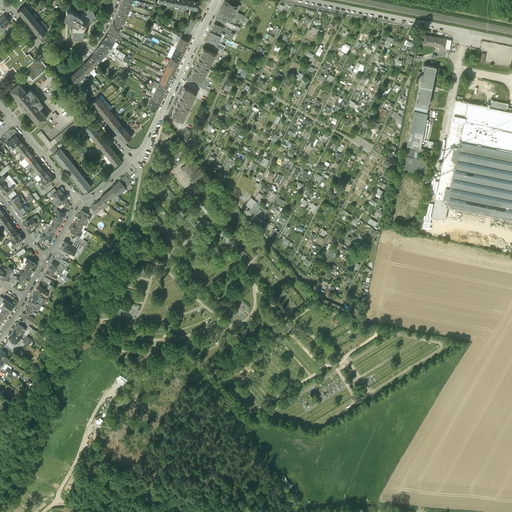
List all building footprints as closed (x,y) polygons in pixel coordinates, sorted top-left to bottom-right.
[(74,72),(80,79),(89,71),(91,73),(95,69),(93,67),(96,63),(105,54),(112,43),(117,35),(122,25),(127,15),(131,5),(132,0),(122,0),(122,2),(118,12),(113,21),(108,31),(106,34),(102,40),(96,49),(89,57),(82,65),(74,72)] [(231,3),(227,1),(226,2),(224,2),(220,11),(231,16),(233,13),(237,4),(232,1),(231,3)] [(21,15),(28,9),(24,5),(17,11),(21,15)] [(81,11),(79,14),(70,8),(64,17),(73,23),(72,26),(72,36),(83,37),(83,29),(89,19),(96,15),(90,5),(81,11)] [(24,20),(32,14),(28,9),(21,15),(24,20)] [(220,11),(215,20),(224,24),(227,19),(231,20),(232,16),(220,11)] [(28,24),(35,18),(32,14),(24,20),(28,24)] [(4,15),(0,17),(0,24),(2,27),(9,21),(4,15)] [(307,16),(303,25),(307,27),(311,18),(307,16)] [(31,29),(39,22),(35,18),(28,24),(31,29)] [(191,18),(184,34),(189,36),(196,20),(191,18)] [(35,33),(43,27),(39,22),(31,29),(35,33)] [(223,26),(214,22),(210,30),(219,34),(220,32),(223,26)] [(39,37),(46,31),(43,27),(35,33),(39,37)] [(219,34),(210,30),(206,39),(215,43),(219,34)] [(229,34),(224,32),(224,33),(220,32),(219,34),(231,40),(234,33),(231,31),(229,34)] [(391,45),(394,37),(389,35),(386,42),(391,45)] [(436,37),(426,35),(424,41),(424,44),(434,46),(436,37)] [(23,36),(4,51),(10,58),(4,63),(9,69),(13,67),(18,73),(27,66),(34,60),(29,53),(25,55),(24,53),(24,52),(29,48),(26,45),(29,43),(23,36)] [(178,42),(186,46),(189,40),(180,36),(178,42)] [(447,39),(436,37),(434,46),(445,48),(447,39)] [(175,47),(184,51),(186,46),(178,42),(175,47)] [(348,52),(351,45),(346,43),(343,49),(348,52)] [(320,55),(325,46),(321,44),(316,53),(320,55)] [(173,52),(181,56),(184,51),(175,47),(173,52)] [(215,54),(203,48),(196,62),(208,68),(215,54)] [(170,57),(179,61),(181,56),(173,52),(170,57)] [(168,62),(176,66),(179,61),(170,57),(168,62)] [(36,61),(34,60),(27,66),(29,68),(25,71),(32,80),(48,68),(40,58),(36,61)] [(165,68),(174,72),(176,66),(168,62),(165,68)] [(208,68),(196,62),(189,76),(201,82),(208,68)] [(422,72),(418,71),(417,78),(420,79),(416,101),(414,110),(407,145),(415,147),(421,148),(428,113),(426,113),(428,104),(429,104),(437,67),(424,64),(422,72)] [(174,72),(165,68),(163,72),(172,77),(174,74),(173,73),(174,72)] [(80,79),(74,72),(70,75),(76,83),(80,79)] [(161,77),(169,81),(170,80),(171,80),(172,77),(163,72),(161,77)] [(169,81),(161,77),(158,82),(167,87),(169,81)] [(290,86),(293,80),(288,78),(285,84),(290,86)] [(167,87),(158,82),(156,88),(164,92),(167,87)] [(26,93),(18,83),(10,90),(17,98),(23,105),(22,106),(25,109),(26,109),(32,116),(31,116),(38,124),(46,117),(38,108),(42,104),(38,100),(39,99),(35,94),(34,94),(30,90),(26,93)] [(196,93),(184,87),(177,101),(189,107),(196,93)] [(164,92),(156,88),(153,93),(162,97),(164,92)] [(162,97),(153,93),(151,98),(160,102),(162,97)] [(95,106),(102,100),(99,96),(91,102),(95,106)] [(160,102),(151,98),(148,103),(157,107),(160,102)] [(98,111),(106,105),(102,100),(95,106),(98,111)] [(462,101),(455,100),(448,137),(449,137),(433,217),(445,220),(446,216),(450,216),(452,206),(511,218),(511,111),(491,107),(462,101)] [(189,107),(177,101),(170,116),(182,121),(189,107)] [(492,101),(491,107),(511,111),(511,108),(507,108),(508,104),(492,101)] [(102,115),(110,109),(106,105),(98,111),(102,115)] [(330,115),(333,108),(327,105),(324,112),(330,115)] [(106,120),(113,113),(110,109),(102,115),(106,120)] [(109,124),(117,118),(113,113),(106,120),(109,124)] [(83,114),(50,141),(53,145),(86,118),(83,114)] [(117,118),(109,124),(113,128),(120,122),(117,118)] [(120,122),(113,128),(116,133),(124,127),(120,122)] [(91,136),(97,131),(91,124),(85,129),(91,136)] [(124,127),(116,133),(120,137),(128,131),(124,127)] [(41,130),(36,134),(49,149),(53,145),(50,141),(41,130)] [(97,143),(103,138),(97,131),(91,136),(97,143)] [(128,131),(120,137),(124,142),(131,136),(128,131)] [(323,136),(320,135),(319,138),(327,141),(329,135),(324,133),(323,136)] [(15,135),(6,143),(8,145),(11,143),(13,147),(20,141),(15,135)] [(311,135),(308,141),(314,144),(315,141),(316,142),(318,138),(311,135)] [(103,150),(109,145),(103,138),(97,143),(103,150)] [(13,147),(14,148),(16,147),(18,148),(20,151),(25,147),(22,145),(23,144),(20,141),(13,147)] [(54,145),(50,149),(53,153),(58,150),(54,145)] [(109,157),(115,153),(109,145),(103,150),(109,157)] [(415,147),(407,145),(404,155),(413,157),(415,147)] [(25,147),(20,151),(23,155),(19,158),(21,160),(29,153),(25,147)] [(53,154),(59,161),(66,156),(60,148),(58,150),(53,153),(53,154)] [(29,153),(21,160),(25,165),(29,162),(34,158),(29,153)] [(114,165),(120,160),(115,153),(109,157),(114,165)] [(413,157),(404,155),(402,169),(403,169),(403,170),(416,173),(417,172),(426,174),(429,160),(413,157)] [(59,161),(65,169),(72,163),(66,156),(59,161)] [(261,163),(267,166),(270,159),(264,157),(261,163)] [(34,158),(29,162),(25,165),(28,169),(31,167),(32,167),(33,168),(38,164),(34,158)] [(198,169),(190,159),(180,167),(183,171),(185,169),(190,175),(198,169)] [(65,169),(72,176),(78,171),(72,163),(65,169)] [(38,164),(33,168),(37,172),(38,174),(43,170),(38,164)] [(297,165),(294,172),(299,174),(300,170),(301,170),(302,168),(297,165)] [(190,175),(195,182),(206,172),(201,166),(198,169),(190,175)] [(43,170),(38,174),(41,178),(39,180),(41,181),(41,180),(48,175),(45,172),(43,170)] [(270,170),(266,177),(272,180),(275,174),(270,170)] [(72,176),(78,184),(85,178),(78,171),(72,176)] [(48,175),(41,180),(41,181),(39,183),(41,186),(42,186),(44,188),(48,185),(49,186),(51,184),(50,183),(52,181),(48,175)] [(129,184),(123,177),(119,180),(125,187),(129,184)] [(78,184),(84,191),(91,185),(85,178),(78,184)] [(119,180),(111,187),(115,192),(117,194),(125,187),(119,180)] [(5,184),(0,188),(5,194),(14,188),(12,186),(9,188),(5,184)] [(111,187),(109,189),(106,191),(106,192),(110,197),(115,192),(111,187)] [(52,195),(50,197),(53,201),(56,199),(63,193),(59,189),(56,191),(52,195)] [(106,192),(104,193),(101,196),(102,197),(105,201),(110,197),(106,192)] [(63,193),(56,199),(59,204),(67,198),(63,193)] [(21,194),(10,202),(15,208),(22,204),(25,201),(21,194)] [(102,197),(100,199),(100,198),(96,201),(97,201),(101,206),(106,202),(105,201),(102,197)] [(97,201),(95,203),(91,206),(95,211),(101,206),(97,201)] [(22,204),(15,208),(19,215),(26,210),(23,206),(22,204)] [(64,213),(57,209),(56,211),(58,212),(55,217),(61,220),(64,213)] [(90,215),(82,210),(80,214),(79,213),(77,217),(78,217),(84,220),(85,221),(87,217),(89,218),(90,215)] [(35,214),(24,222),(28,228),(39,220),(35,214)] [(5,217),(0,221),(3,225),(4,227),(9,223),(5,217)] [(61,220),(55,217),(51,224),(57,227),(61,220)] [(84,220),(78,217),(74,223),(81,227),(83,228),(86,224),(85,224),(84,223),(83,222),(84,220)] [(371,217),(369,221),(376,226),(379,222),(371,217)] [(9,223),(4,227),(6,229),(8,233),(13,229),(9,223)] [(81,227),(74,223),(73,223),(72,226),(72,227),(70,230),(79,235),(81,232),(83,233),(85,230),(83,228),(81,227)] [(51,224),(49,227),(46,225),(44,229),(47,231),(53,234),(57,227),(51,224)] [(273,228),(270,234),(276,237),(280,231),(273,228)] [(373,228),(370,233),(377,236),(380,232),(373,228)] [(13,229),(8,233),(12,237),(13,239),(18,235),(16,232),(13,229)] [(47,232),(44,236),(42,235),(41,237),(49,241),(53,234),(47,231),(47,232)] [(13,239),(11,240),(13,244),(15,247),(23,241),(18,235),(13,239)] [(83,239),(77,236),(74,240),(80,244),(83,239)] [(348,236),(345,241),(351,245),(354,240),(348,236)] [(283,244),(287,246),(291,239),(286,237),(283,244)] [(72,245),(79,250),(82,245),(80,244),(74,240),(72,245)] [(76,248),(63,241),(60,247),(73,254),(76,248)] [(69,255),(59,249),(57,252),(63,255),(67,258),(69,255)] [(63,255),(57,252),(54,258),(59,261),(61,258),(61,259),(63,255)] [(36,263),(27,258),(25,261),(27,262),(25,266),(32,270),(34,267),(36,263)] [(59,261),(54,258),(49,266),(55,269),(63,274),(60,272),(62,268),(65,270),(69,263),(61,259),(61,258),(59,261)] [(32,270),(25,266),(24,264),(19,272),(21,273),(21,272),(28,276),(32,270)] [(55,269),(49,266),(45,273),(55,278),(56,276),(55,276),(56,275),(61,277),(63,274),(55,269)] [(369,274),(373,270),(367,266),(364,269),(369,274)] [(5,272),(1,269),(0,270),(0,276),(5,279),(5,278),(6,279),(11,271),(13,269),(8,267),(5,272)] [(21,273),(19,276),(17,275),(16,278),(25,283),(27,280),(29,277),(28,276),(21,272),(21,273)] [(39,285),(35,292),(40,295),(42,293),(46,295),(49,291),(39,285)] [(40,295),(35,292),(31,299),(41,305),(45,298),(40,295)] [(13,305),(4,298),(2,301),(4,302),(1,306),(9,311),(13,305)] [(41,305),(31,299),(27,306),(33,309),(37,312),(41,305)] [(1,306),(0,307),(2,309),(0,312),(0,313),(4,317),(6,314),(6,315),(9,311),(1,306)] [(27,306),(21,316),(24,318),(29,321),(32,315),(30,314),(33,309),(27,306)] [(25,327),(18,323),(12,331),(20,336),(23,338),(26,340),(27,338),(24,336),(25,334),(22,332),(25,328),(25,327)] [(20,336),(12,331),(8,336),(16,342),(20,336)] [(14,343),(7,339),(4,342),(6,343),(11,347),(14,343)] [(11,347),(6,343),(3,346),(10,351),(12,348),(11,347)] [(5,351),(1,348),(0,349),(0,355),(6,360),(9,357),(7,355),(9,352),(6,349),(5,351)] [(91,425),(86,438),(94,442),(100,428),(91,425)]
